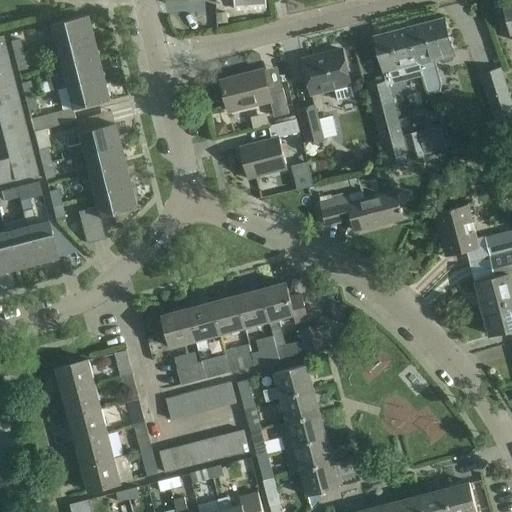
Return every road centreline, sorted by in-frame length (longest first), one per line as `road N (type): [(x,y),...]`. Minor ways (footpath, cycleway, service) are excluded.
road 1 (residential): [(511,447),(466,374),(408,310),(369,281),(191,198)]
road 2 (residential): [(159,61),(414,0)]
road 3 (residential): [(0,325),(97,292),(191,198)]
road 4 (residential): [(191,198),(159,61)]
